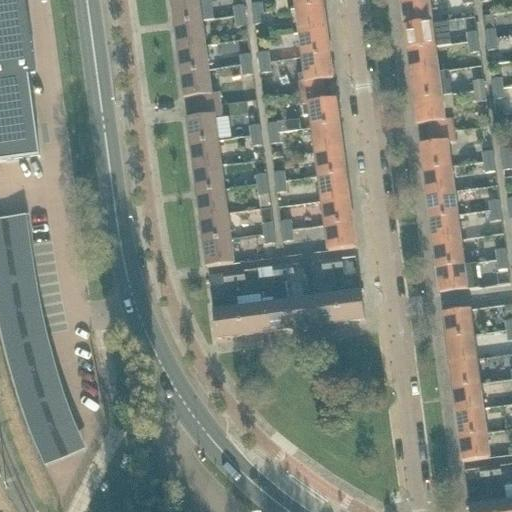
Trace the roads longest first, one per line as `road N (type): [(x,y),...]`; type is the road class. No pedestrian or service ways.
road 1 (secondary): [(289,511),(189,411),(136,307),(89,0)]
road 2 (residential): [(420,511),(355,0)]
